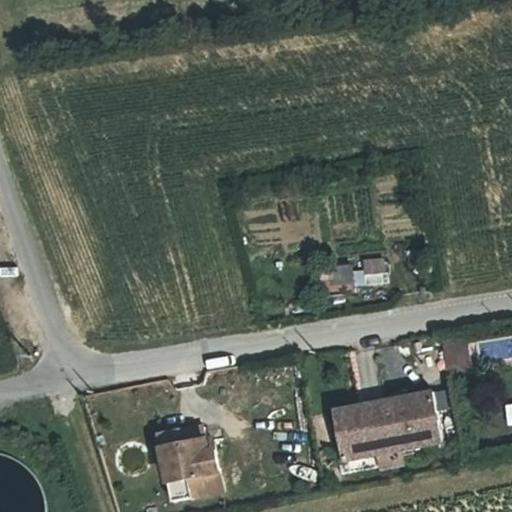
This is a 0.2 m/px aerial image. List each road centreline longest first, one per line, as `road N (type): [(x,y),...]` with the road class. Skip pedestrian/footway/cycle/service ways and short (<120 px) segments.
road 1 (residential): [(60,382),(511,307)]
road 2 (unclassified): [(60,382),(0,185)]
